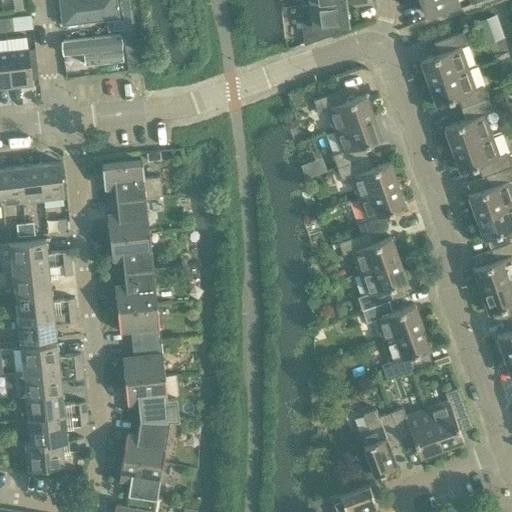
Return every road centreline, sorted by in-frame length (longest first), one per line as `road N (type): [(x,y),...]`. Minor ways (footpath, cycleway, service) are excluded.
road 1 (residential): [(501,454),(441,291),(449,240),(377,44)]
road 2 (unclassified): [(250,511),(253,334),(232,90)]
road 3 (residential): [(88,511),(101,425),(61,121)]
road 4 (residential): [(61,121),(194,103),(232,90)]
road 5 (residential): [(377,44),(232,90)]
road 6 (residential): [(501,454),(392,495),(397,511)]
road 7 (residential): [(61,121),(44,0)]
